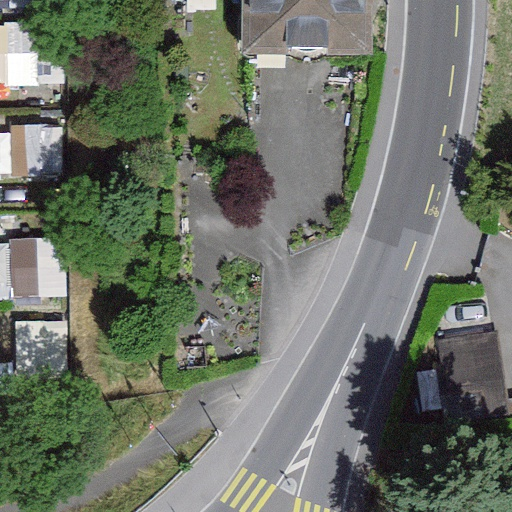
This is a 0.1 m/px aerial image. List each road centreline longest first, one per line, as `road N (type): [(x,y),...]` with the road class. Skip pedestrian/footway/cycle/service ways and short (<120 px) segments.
road 1 (residential): [(365,331),(138,463),(35,511)]
road 2 (tertiary): [(430,0),(430,47),(365,331)]
road 3 (tertiary): [(327,408),(229,511)]
